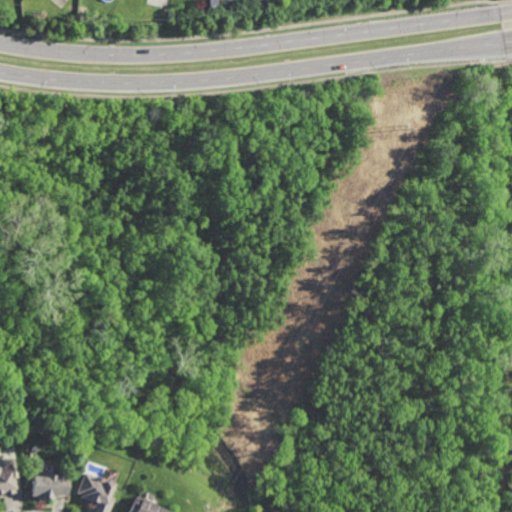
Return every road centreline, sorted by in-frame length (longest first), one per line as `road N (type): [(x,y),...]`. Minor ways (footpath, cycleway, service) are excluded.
road 1 (primary): [(0,70),(161,82),(502,42)]
road 2 (primary): [(497,14),(187,54),(0,43)]
